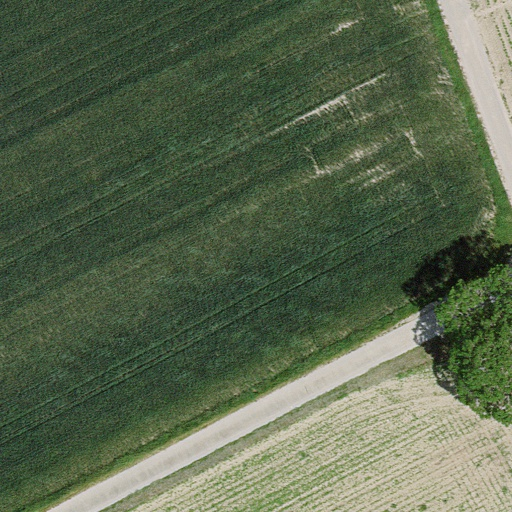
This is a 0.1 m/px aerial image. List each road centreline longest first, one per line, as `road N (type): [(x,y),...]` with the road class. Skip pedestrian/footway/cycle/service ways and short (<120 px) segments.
road 1 (track): [(129,511),(511,319)]
road 2 (track): [(511,138),(462,0)]
